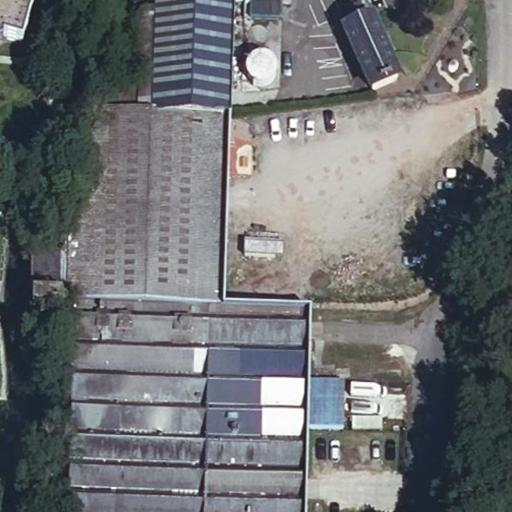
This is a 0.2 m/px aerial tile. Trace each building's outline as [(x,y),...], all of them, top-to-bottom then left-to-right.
[(0,0),(0,40),(1,40),(20,45),(33,0),(0,0)] [(156,0),(155,32),(153,110),(227,112),(228,0),(156,0)] [(249,0),(249,20),(283,22),(283,0),(249,0)] [(372,89),(397,79),(371,17),(344,27),(372,89)] [(144,32),(140,110),(153,110),(155,32),(144,32)] [(46,252),(40,252),(40,326),(44,326),(44,321),(52,322),(53,303),(224,306),(227,112),(153,110),(140,110),(103,109),(81,187),(83,239),(71,239),(70,261),(46,260),(46,252)] [(53,303),(52,322),(65,322),(66,319),(80,319),(77,406),(260,409),(261,380),(241,380),(241,350),(309,352),(310,308),(224,306),(53,303)] [(257,441),(305,442),(306,427),(309,352),(241,350),(241,380),(261,380),(260,409),(257,441)] [(316,434),(347,433),(347,382),(316,382),(316,434)] [(260,409),(77,406),(75,495),(206,498),(205,511),(302,511),(305,442),(257,441),(260,409)] [(74,511),(205,511),(206,498),(75,495),(74,511)]
